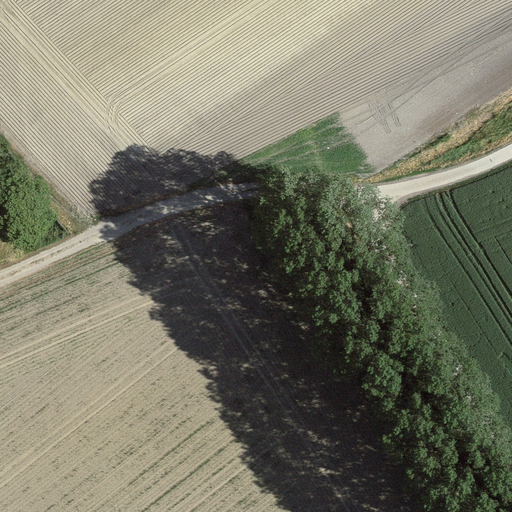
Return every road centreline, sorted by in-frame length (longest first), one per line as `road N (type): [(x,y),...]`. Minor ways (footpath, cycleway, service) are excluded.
road 1 (track): [(259,191),(452,511)]
road 2 (track): [(0,275),(172,204),(259,191)]
road 3 (track): [(511,150),(396,193),(259,191)]
